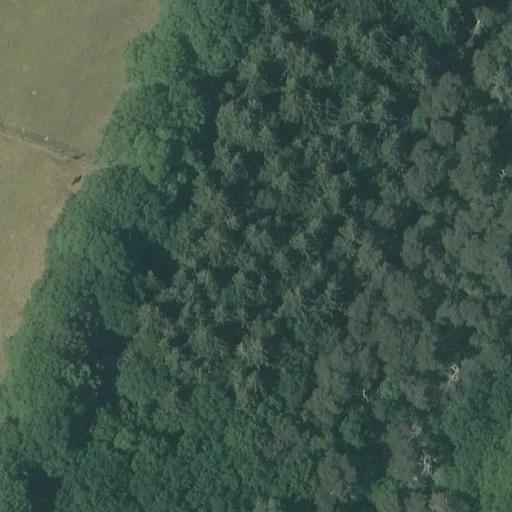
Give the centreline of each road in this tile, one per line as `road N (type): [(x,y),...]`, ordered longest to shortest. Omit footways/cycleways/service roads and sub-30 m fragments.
road 1 (track): [(207,0),(1,511)]
road 2 (track): [(51,390),(370,511)]
